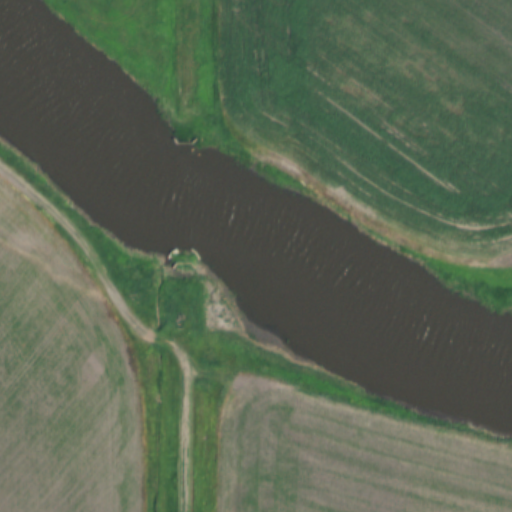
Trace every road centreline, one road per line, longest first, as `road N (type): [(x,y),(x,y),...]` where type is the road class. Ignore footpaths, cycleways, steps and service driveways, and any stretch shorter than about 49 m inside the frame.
road 1 (track): [(0,160),(60,210),(121,303),(145,329),(165,334),(195,373)]
road 2 (track): [(194,511),(195,373)]
